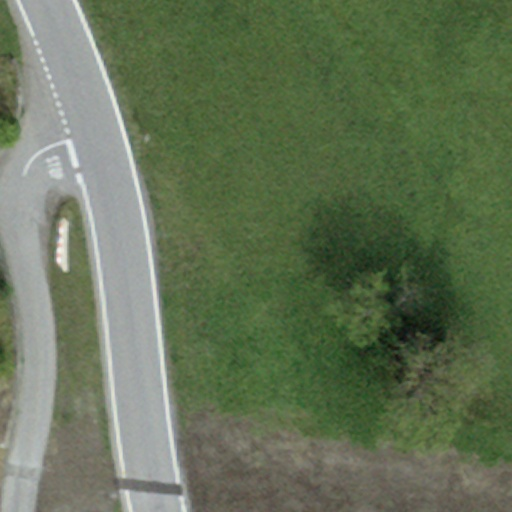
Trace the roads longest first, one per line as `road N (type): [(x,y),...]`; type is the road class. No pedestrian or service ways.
road 1 (unclassified): [(24,511),(41,374),(35,206),(72,161),(113,151)]
road 2 (tertiary): [(167,511),(113,151)]
road 3 (tertiary): [(113,151),(52,0)]
